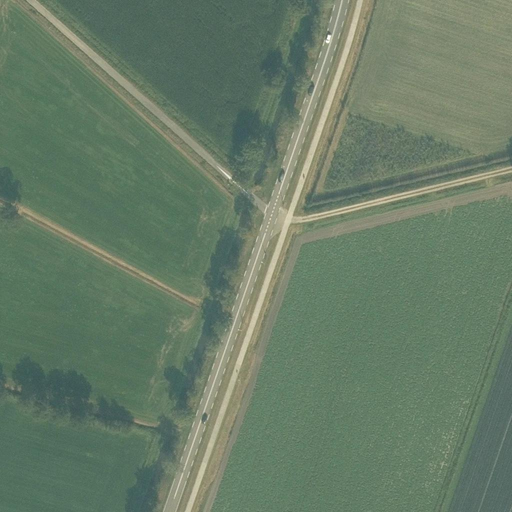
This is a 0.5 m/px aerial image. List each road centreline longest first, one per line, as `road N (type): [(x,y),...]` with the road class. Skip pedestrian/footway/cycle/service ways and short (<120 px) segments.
road 1 (unclassified): [(272,213),(27,0)]
road 2 (secondary): [(272,213),(169,511)]
road 3 (track): [(286,221),(511,172)]
road 4 (secondary): [(340,0),(272,213)]
